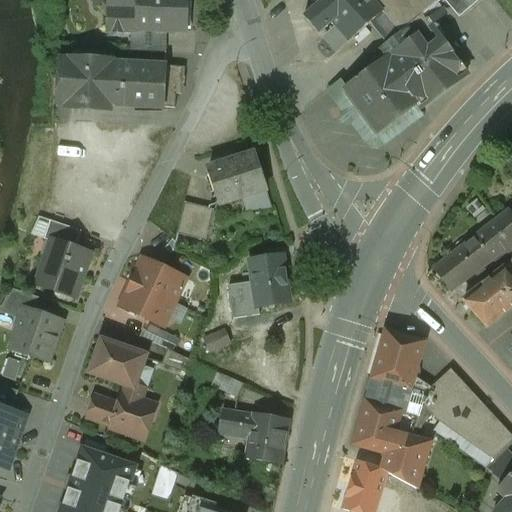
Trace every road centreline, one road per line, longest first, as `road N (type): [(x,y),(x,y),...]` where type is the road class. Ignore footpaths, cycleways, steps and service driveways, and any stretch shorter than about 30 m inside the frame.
road 1 (residential): [(23,511),(107,280),(224,52),(252,32)]
road 2 (secondary): [(376,265),(331,387),(301,511)]
road 3 (residential): [(376,265),(511,403)]
road 4 (residential): [(310,181),(252,32)]
road 5 (secondary): [(421,186),(511,79)]
